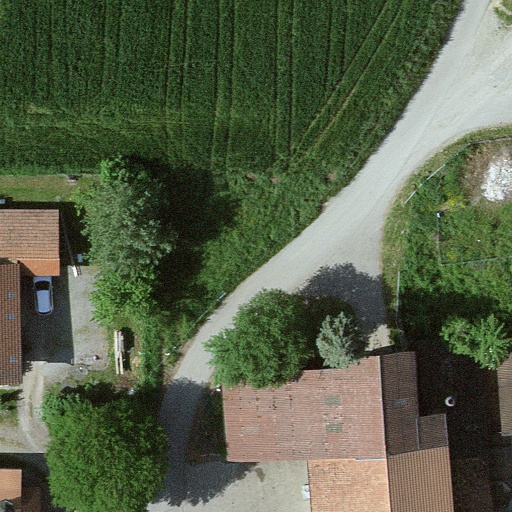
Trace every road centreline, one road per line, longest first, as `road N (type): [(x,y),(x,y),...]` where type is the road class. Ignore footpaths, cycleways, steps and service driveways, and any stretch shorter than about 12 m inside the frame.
road 1 (residential): [(160,511),(177,410),(195,360),(383,165),(476,0)]
road 2 (track): [(103,511),(51,469),(0,454)]
